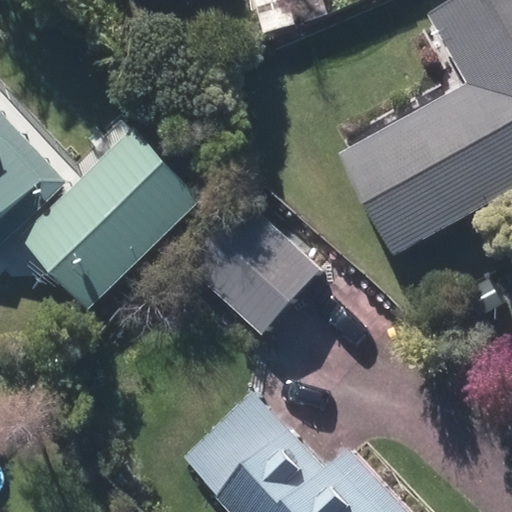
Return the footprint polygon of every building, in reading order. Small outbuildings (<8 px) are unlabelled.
[(267,0),(270,19),(298,15),(295,0),(267,0)] [(326,0),(305,10),(313,27),(338,16),(330,0),(326,0)] [(356,158),(403,242),(458,210),(468,228),(511,203),(511,0),(476,0),(443,19),(481,88),(356,158)] [(0,259),(3,263),(83,188),(0,100),(0,259)] [(34,240),(100,314),(220,208),(153,133),(34,240)] [(194,267),(273,339),(334,273),(254,201),(194,267)] [(192,460),(240,511),(420,511),(363,451),(340,472),(265,392),(192,460)]
